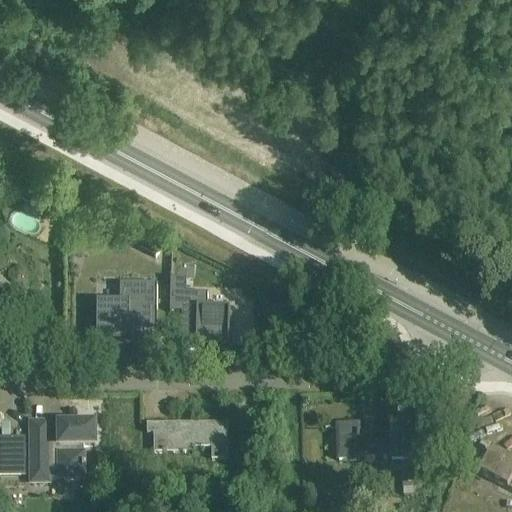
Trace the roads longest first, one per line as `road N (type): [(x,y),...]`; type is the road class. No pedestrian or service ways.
road 1 (primary): [(474,341),(0,92)]
road 2 (residential): [(0,380),(426,378),(454,373),(474,341)]
